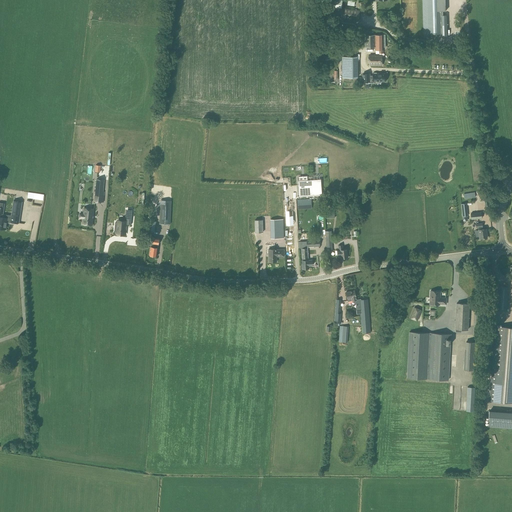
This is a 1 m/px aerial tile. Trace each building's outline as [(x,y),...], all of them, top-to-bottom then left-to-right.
[(341,8),(341,0),(333,0),(332,7),(341,8)] [(422,0),(424,34),(424,38),(429,38),(429,34),(442,33),(442,36),(447,36),(447,33),(446,15),(443,15),(443,13),(443,11),(446,11),(445,0),(422,0)] [(332,7),(331,15),(340,16),(339,18),(359,21),(360,11),(359,10),(360,7),(355,7),(354,10),(341,8),(332,7)] [(370,55),(370,65),(383,65),(382,53),(384,53),(384,50),(385,50),(385,35),(365,35),(365,47),(377,47),(377,50),(382,50),(382,55),(370,55)] [(323,62),(334,60),(332,54),(322,57),(323,62)] [(342,78),(357,77),(357,57),(342,57),(342,78)] [(381,82),(381,81),(386,81),(386,73),(373,74),(373,76),(370,76),(370,74),(363,74),(363,82),(370,81),(370,79),(373,79),(373,81),(377,81),(377,82),(378,83),(381,83),(381,82)] [(273,178),(273,182),(280,182),(280,174),(268,174),(268,178),(273,178)] [(322,195),(321,179),(307,180),(307,176),(299,177),(299,181),(298,181),(299,196),(322,195)] [(94,182),(92,205),(96,205),(96,199),(101,199),(102,182),(94,182)] [(118,218),(119,193),(107,192),(106,217),(118,218)] [(0,216),(0,228),(5,229),(7,221),(10,221),(10,222),(19,223),(19,222),(22,202),(13,200),(11,217),(7,217),(7,218),(2,217),(0,216)] [(308,209),(307,200),(297,201),(298,209),(308,209)] [(171,205),(161,204),(160,224),(170,224),(171,205)] [(293,204),(286,205),(287,225),(295,224),(293,204)] [(326,211),(327,218),(335,218),(334,210),(326,211)] [(78,216),(78,222),(81,222),(81,228),(92,229),(93,212),(82,211),(82,217),(78,216)] [(270,220),(271,242),(284,242),(283,219),(270,220)] [(146,232),(153,233),(155,222),(148,220),(146,232)] [(255,220),(255,233),(263,232),(263,220),(255,220)] [(483,229),(482,227),(483,227),(482,223),(476,224),(476,228),(478,227),(479,239),(487,238),(486,229),(483,229)] [(116,230),(114,240),(116,240),(115,246),(127,248),(130,226),(118,225),(118,231),(116,230)] [(151,247),(150,255),(156,256),(158,248),(156,248),(157,244),(158,245),(159,238),(150,237),(149,243),(152,244),(151,247)] [(338,245),(339,250),(337,250),(337,257),(341,256),(341,258),(344,258),(345,259),(346,259),(347,257),(348,257),(347,249),(343,250),(343,245),(338,245)] [(308,260),(308,258),(308,248),(301,249),(302,258),(302,261),(303,269),(309,268),(309,266),(312,266),(311,260),(308,260)] [(269,253),(269,262),(277,262),(277,257),(284,256),(284,249),(277,250),(277,249),(268,249),(269,253)] [(496,287),(494,309),(507,310),(508,287),(496,287)] [(355,291),(346,293),(348,302),(353,300),(353,302),(356,304),(356,314),(360,314),(362,333),(371,333),(368,299),(361,300),(361,299),(357,300),(355,291)] [(440,298),(440,291),(430,291),(430,304),(439,305),(439,304),(446,304),(446,298),(441,298),(440,298)] [(455,330),(468,330),(470,304),(456,303),(455,330)] [(423,319),(434,319),(434,307),(429,308),(429,305),(423,305),(423,310),(425,310),(425,309),(428,309),(428,311),(422,311),(423,319)] [(422,310),(415,308),(410,318),(417,320),(422,310)] [(339,342),(342,342),(342,344),(343,344),(343,345),(345,345),(345,342),(348,342),(349,326),(340,326),(340,329),(340,332),(339,336),(339,342)] [(492,376),(490,401),(511,402),(511,327),(496,326),(492,376)] [(449,380),(451,334),(430,333),(409,332),(407,378),(428,379),(449,380)] [(479,343),(466,342),(465,370),(477,370),(479,343)]
